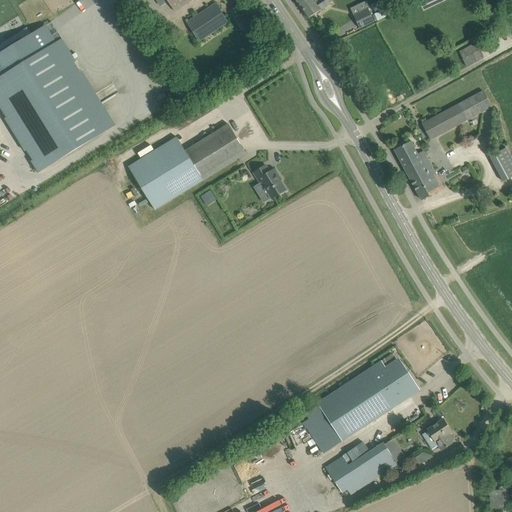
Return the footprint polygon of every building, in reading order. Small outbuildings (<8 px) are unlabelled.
[(132,0),(129,2),(138,18),(147,12),(139,0),(132,0)] [(192,0),(167,0),(176,11),(192,0)] [(306,0),(299,5),(309,18),(317,13),(322,10),(321,8),(323,6),(323,7),(330,2),(328,0),(317,0),(316,1),(315,0),(312,0),(308,3),(306,0)] [(187,23),(200,41),(220,28),(228,23),(216,4),(208,9),(187,23)] [(368,9),(354,15),(360,29),(375,22),(368,9)] [(160,14),(153,19),(163,34),(171,29),(160,14)] [(483,26),(488,37),(495,34),(490,23),(483,26)] [(0,81),(31,132),(18,141),(25,151),(27,150),(33,160),(31,161),(38,172),(103,132),(39,30),(30,36),(28,33),(0,50),(0,81)] [(460,50),(467,65),(485,56),(477,41),(460,50)] [(423,124),(431,139),(492,106),(483,92),(423,124)] [(177,137),(129,167),(155,210),(247,153),(229,124),(186,151),(177,137)] [(411,142),(395,150),(422,200),(444,188),(424,151),(418,154),(411,142)] [(490,156),(504,182),(511,177),(511,158),(506,148),(490,156)] [(261,183),(262,182),(273,199),(286,190),(278,177),(280,176),(275,169),(270,172),(266,165),(254,173),(261,183)] [(201,197),(207,206),(217,200),(211,191),(201,197)] [(305,424),(325,453),(417,392),(392,354),(384,359),(305,411),(311,420),(305,424)] [(432,412),(438,419),(445,413),(439,406),(432,412)] [(444,419),(428,430),(435,440),(429,444),(432,450),(439,446),(442,450),(453,443),(449,437),(448,438),(446,435),(452,432),(444,419)] [(344,457),(326,468),(342,492),(359,482),(362,487),(398,463),(397,461),(384,443),(349,465),(344,457)] [(288,472),(274,478),(276,483),(284,480),(295,506),(301,503),(288,472)] [(509,489),(494,490),(495,510),(507,509),(507,502),(509,502),(509,489)]
